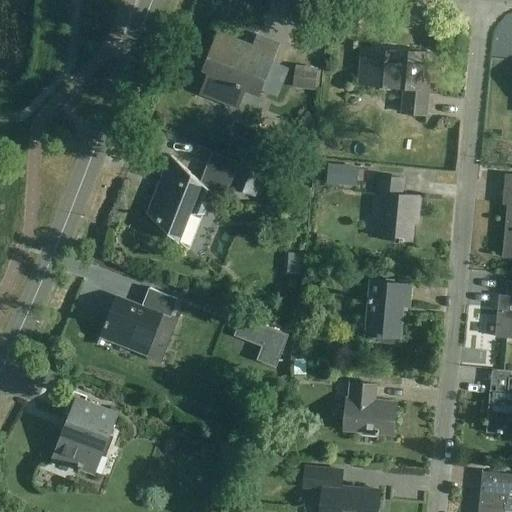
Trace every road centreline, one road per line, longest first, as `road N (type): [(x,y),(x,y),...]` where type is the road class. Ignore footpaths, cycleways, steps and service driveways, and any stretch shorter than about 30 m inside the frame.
road 1 (residential): [(439,511),(484,0)]
road 2 (tertiary): [(0,367),(153,0)]
